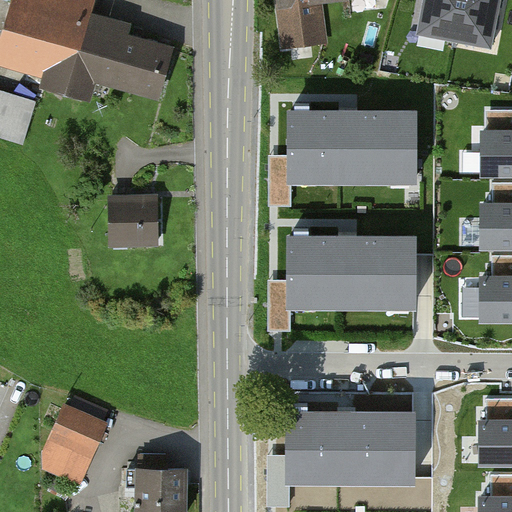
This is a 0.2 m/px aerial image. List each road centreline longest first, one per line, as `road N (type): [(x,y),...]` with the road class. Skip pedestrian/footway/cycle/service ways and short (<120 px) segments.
road 1 (secondary): [(228,363),(229,0)]
road 2 (residential): [(228,363),(511,366)]
road 3 (secondary): [(229,511),(228,363)]
